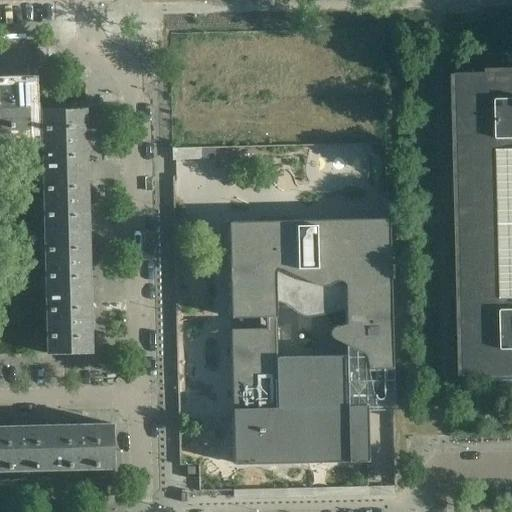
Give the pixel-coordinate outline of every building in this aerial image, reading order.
[(511,71),(457,73),(465,376),(511,374),(511,71)] [(0,129),(27,129),(26,85),(0,85),(0,129)] [(88,145),(88,135),(84,135),(83,109),(40,110),(41,171),(85,170),(84,145),(88,145)] [(90,205),(89,196),(85,196),(85,170),(41,171),(42,232),(86,231),(85,205),(90,205)] [(229,329),(233,464),(367,461),(365,405),(350,405),(349,396),(372,395),(373,397),(374,398),(374,399),(376,399),(377,399),(378,399),(379,399),(380,399),(381,398),(382,396),(383,394),(391,368),(387,218),(227,222),(229,318),(264,317),(264,328),(229,329)] [(91,265),(91,256),(87,256),(86,231),(42,232),(44,292),(88,291),(87,265),(91,265)] [(92,325),(92,316),(88,316),(88,291),(44,292),(45,353),(89,352),(88,326),(92,325)] [(112,467),(111,424),(84,424),(84,420),(75,421),(75,425),(49,425),(50,469),(112,467)] [(0,469),(50,469),(49,425),(24,426),(24,422),(14,422),(15,426),(0,426),(0,469)] [(0,490),(0,505),(21,506),(22,491),(0,490)]
